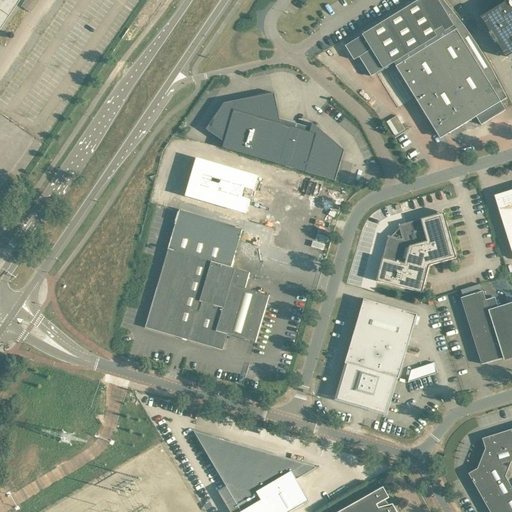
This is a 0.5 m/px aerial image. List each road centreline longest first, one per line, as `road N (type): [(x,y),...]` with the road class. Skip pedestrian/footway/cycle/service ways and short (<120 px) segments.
road 1 (secondary): [(185,0),(0,275)]
road 2 (unclassified): [(161,98),(184,82),(283,58),(354,109),(398,185)]
road 3 (unclassified): [(398,185),(360,207),(352,224),(293,421)]
road 4 (secondary): [(18,304),(161,98)]
road 5 (unknown): [(0,105),(37,125),(120,0)]
road 6 (unclassified): [(293,421),(123,372)]
road 7 (unclassified): [(420,462),(293,421)]
road 8 (unclassified): [(1,323),(63,356),(123,372)]
road 9 (unclassified): [(123,372),(64,344),(18,304)]
road 10 (unclassified): [(420,462),(454,413),(511,394)]
